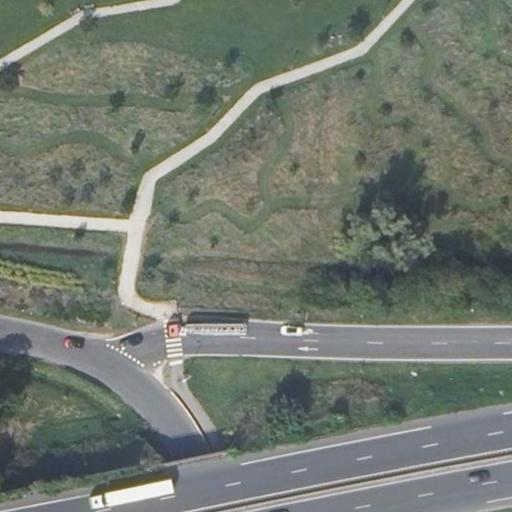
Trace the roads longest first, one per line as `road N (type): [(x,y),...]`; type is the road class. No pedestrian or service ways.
road 1 (trunk): [(511,431),(85,511)]
road 2 (trunk): [(511,342),(188,334),(108,364)]
road 3 (secondary): [(210,511),(176,426),(108,364)]
road 4 (trunk): [(336,511),(511,479)]
